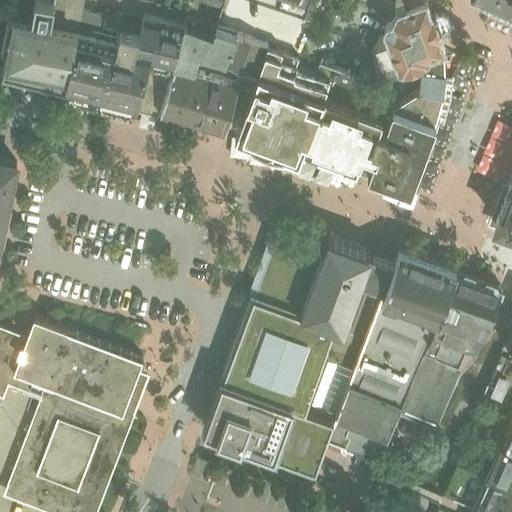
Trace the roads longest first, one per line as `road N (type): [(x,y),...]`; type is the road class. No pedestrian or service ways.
road 1 (residential): [(222,309),(265,178),(87,127)]
road 2 (residential): [(161,478),(222,309)]
